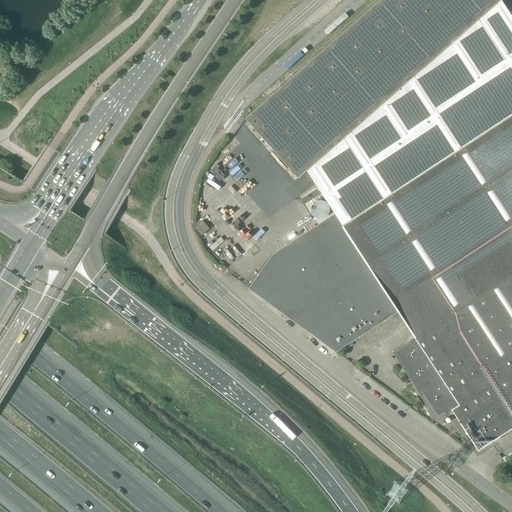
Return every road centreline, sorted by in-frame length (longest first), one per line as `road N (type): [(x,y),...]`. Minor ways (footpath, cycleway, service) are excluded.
road 1 (secondary): [(480,511),(220,290),(185,244),(184,179),(221,109),(272,45),(323,0)]
road 2 (secondary): [(312,0),(232,74),(212,108),(174,178),(173,244),(222,306),(465,511)]
road 3 (motorway): [(349,511),(290,440),(70,266)]
road 4 (unclassified): [(511,503),(221,283)]
road 5 (secondary): [(70,266),(234,0)]
road 6 (motorway): [(218,511),(0,329)]
road 7 (secondary): [(199,0),(46,215)]
road 8 (motorway): [(156,511),(0,380)]
road 9 (unclassified): [(357,0),(244,95),(233,119)]
